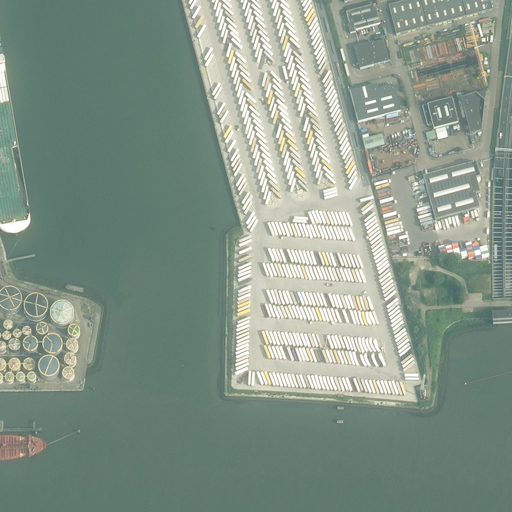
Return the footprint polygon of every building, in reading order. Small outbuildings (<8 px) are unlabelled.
[(416,15),(423,13),(419,0),(414,0),(412,1),(416,15)] [(419,0),(423,13),(431,11),(428,0),(419,0)] [(428,0),(431,11),(439,9),(436,0),(428,0)] [(436,0),(439,9),(447,7),(444,0),(436,0)] [(474,16),(481,14),(479,7),(477,0),(474,0),(470,1),(474,16)] [(404,3),(408,17),(416,15),(412,1),(404,3)] [(470,1),(462,3),(466,18),(474,16),(470,1)] [(400,19),(408,17),(404,3),(396,5),(400,19)] [(458,20),(466,18),(462,3),(454,5),(458,20)] [(493,3),(479,7),(481,14),(492,11),(490,4),(493,3)] [(396,5),(388,7),(392,22),(400,19),(396,5)] [(450,22),(458,20),(454,5),(447,7),(450,22)] [(349,25),(348,25),(350,34),(355,33),(355,31),(380,25),(375,6),(346,13),(349,25)] [(443,24),(450,22),(447,7),(439,9),(443,24)] [(435,26),(443,24),(439,9),(431,11),(435,26)] [(427,28),(435,26),(431,11),(423,13),(427,28)] [(419,30),(427,28),(423,13),(416,15),(419,30)] [(416,15),(408,17),(412,32),(419,30),(416,15)] [(404,34),(412,32),(408,17),(400,19),(404,34)] [(404,34),(400,19),(392,22),(396,36),(404,34)] [(375,43),(385,41),(383,33),(373,36),(375,43)] [(384,64),(390,62),(384,41),(379,43),(384,64)] [(369,50),(370,56),(372,61),(373,67),(379,65),(373,43),(367,45),(369,50)] [(373,43),(379,65),(384,64),(379,43),(374,44),(373,43)] [(367,45),(354,48),(355,54),(369,50),(367,45)] [(370,56),(369,50),(355,54),(357,59),(370,56)] [(372,61),(370,56),(357,59),(358,65),(372,61)] [(358,65),(360,70),(373,67),(372,61),(358,65)] [(377,85),(356,91),(350,92),(358,123),(400,112),(394,86),(378,90),(377,85)] [(463,98),(460,99),(470,135),(479,133),(479,132),(481,132),(485,92),(463,98)] [(458,124),(458,123),(451,99),(422,107),(427,126),(432,125),(433,130),(458,124)] [(381,135),(362,140),(365,151),(384,146),(381,135)] [(476,163),(423,177),(435,221),(479,209),(475,195),(480,194),(476,179),(480,178),(476,163)] [(476,260),(481,259),(476,237),(462,240),(462,242),(451,244),(452,247),(445,248),(447,255),(454,253),(455,258),(461,257),(461,259),(468,258),(468,260),(475,258),(476,260)] [(21,305),(21,303),(21,300),(21,298),(20,296),(18,295),(17,293),(15,292),(13,291),(10,291),(8,291),(6,291),(4,292),(2,293),(0,295),(0,310),(0,311),(2,312),(4,313),(6,314),(8,315),(10,315),(13,314),(15,313),(17,312),(18,311),(20,309),(21,307),(21,305)] [(47,311),(48,309),(47,306),(47,304),(46,302),(44,300),(43,299),(41,298),(38,297),(36,297),(34,297),(32,297),(30,298),(28,300),(26,301),(25,303),(24,305),(24,308),(24,310),(24,312),(25,314),(26,316),(28,318),(30,319),(32,320),(34,321),(36,321),(38,320),(41,320),(43,318),(44,317),(46,315),(47,313),(47,311)] [(73,318),(74,316),(73,313),(73,311),(72,309),(70,308),(69,306),(67,305),(65,304),(63,304),(60,304),(58,304),(56,305),(54,306),(53,308),(51,309),(50,311),(50,313),(50,316),(50,318),(50,320),(51,322),(53,324),(54,325),(56,326),(58,327),(60,328),(63,328),(65,327),(67,326),(69,325),(70,324),(72,322),(73,320),(73,318)] [(511,308),(493,310),(493,326),(511,324),(511,308)] [(14,326),(14,324),(13,323),(12,322),(10,322),(8,322),(7,323),(6,324),(5,326),(6,327),(6,329),(7,330),(9,330),(11,330),(13,329),(13,328),(14,328),(14,326)] [(47,332),(47,331),(47,329),(46,328),(45,327),(44,327),(43,326),(41,326),(40,327),(39,327),(38,328),(37,329),(36,330),(36,331),(36,332),(36,334),(37,335),(37,336),(39,337),(41,338),(42,338),(44,337),(46,336),(46,335),(47,334),(47,333),(47,332)] [(80,334),(80,333),(80,332),(79,330),(79,329),(78,328),(77,328),(76,327),(74,327),(73,327),(72,327),(71,327),(70,328),(69,329),(68,330),(67,331),(67,332),(67,334),(67,335),(68,336),(69,337),(70,338),(71,339),(72,339),(73,339),(74,339),(76,339),(77,338),(78,338),(79,337),(79,335),(80,334)] [(30,332),(30,330),(29,329),(28,328),(26,328),(24,328),(23,329),(22,330),(22,332),(22,334),(23,335),(24,336),(26,336),(27,336),(29,335),(30,334),(30,333),(30,332)] [(21,335),(20,333),(20,332),(19,331),(17,330),(16,330),(15,330),(13,331),(12,333),(12,334),(12,336),(13,337),(14,338),(15,339),(16,339),(18,339),(19,338),(20,336),(21,335)] [(10,337),(10,335),(9,334),(8,333),(6,333),(5,333),(3,334),(2,335),(2,337),(2,338),(3,340),(4,341),(5,341),(6,341),(7,341),(9,340),(10,339),(10,337)] [(37,344),(37,343),(37,341),(36,340),(35,338),(34,338),(33,337),(31,336),(29,336),(28,336),(26,337),(25,338),(24,339),(23,340),(22,341),(22,343),(22,344),(22,346),(22,347),(23,348),(24,349),(25,350),(27,351),(28,351),(30,352),(31,351),(33,351),(34,350),(35,349),(36,348),(36,347),(37,346),(37,344)] [(61,348),(61,346),(61,344),(60,342),(58,341),(57,340),(55,339),(52,338),(51,338),(49,338),(47,339),(46,340),(44,341),(43,342),(42,344),(42,346),(42,348),(42,350),(42,352),(43,353),(44,355),(46,356),(48,357),(50,357),(51,358),(53,357),(55,357),(57,356),(58,355),(60,353),(60,352),(61,350),(61,348)] [(19,346),(18,345),(18,344),(17,342),(15,341),(13,340),(12,340),(11,341),(9,342),(8,343),(8,344),(7,345),(7,346),(7,348),(8,349),(9,350),(10,351),(11,351),(13,352),(14,351),(15,351),(16,351),(17,350),(18,348),(18,347),(19,346)] [(78,349),(78,347),(78,346),(78,345),(77,344),(76,343),(75,342),(74,341),(73,341),(71,341),(70,341),(69,342),(68,342),(67,343),(66,344),(66,345),(65,347),(65,348),(66,349),(66,350),(67,351),(68,352),(69,353),(70,353),(71,354),(73,354),(74,353),(75,353),(76,352),(77,351),(78,350),(78,349)] [(76,362),(76,361),(76,360),(76,359),(75,358),(74,357),(73,356),(72,355),(71,355),(70,355),(68,355),(67,355),(66,356),(65,357),(64,358),(64,359),(64,361),(64,362),(64,363),(64,364),(65,365),(66,366),(67,367),(68,367),(70,367),(71,367),(72,367),(73,367),(74,366),(75,365),(76,364),(76,362)] [(20,367),(20,365),(20,364),(19,363),(17,362),(16,361),(15,361),(14,361),(12,361),(11,363),(9,364),(9,365),(9,366),(9,368),(9,369),(10,370),(10,371),(11,372),(12,372),(13,372),(14,372),(15,372),(17,372),(18,371),(19,371),(20,369),(20,367)] [(34,368),(34,367),(34,365),(34,364),(33,363),(32,362),(31,362),(30,361),(29,361),(28,361),(27,361),(25,362),(24,363),(24,364),(23,365),(23,366),(23,367),(23,368),(24,370),(24,371),(25,371),(26,372),(28,372),(29,372),(30,372),(31,372),(32,371),(33,370),(34,369),(34,368)] [(59,374),(59,372),(59,369),(58,368),(57,366),(56,364),(54,363),(52,362),(51,361),(49,361),(47,361),(45,361),(43,362),(41,363),(40,365),(38,367),(38,369),(37,371),(37,373),(38,375),(39,376),(40,378),(41,380),(43,381),(45,382),(47,382),(49,382),(51,382),(52,381),(54,380),(56,379),(57,377),(58,375),(59,374)] [(74,377),(74,376),(74,374),(74,373),(73,372),(73,371),(72,370),(71,370),(69,369),(68,369),(67,369),(66,370),(65,370),(64,371),(63,372),(62,373),(62,374),(62,376),(62,377),(62,378),(63,379),(64,380),(65,381),(66,381),(67,382),(68,382),(69,382),(71,381),(72,381),(73,380),(73,379),(74,378),(74,377)] [(14,380),(14,378),(14,377),(13,376),(12,375),(11,375),(9,374),(8,374),(7,375),(6,376),(5,377),(4,378),(4,379),(4,381),(5,383),(6,384),(7,384),(9,385),(11,384),(12,384),(13,383),(14,382),(14,381),(14,380)] [(36,380),(36,379),(36,378),(35,377),(35,376),(34,375),(33,375),(32,374),(30,375),(29,375),(28,376),(27,377),(27,379),(27,380),(27,381),(28,382),(28,383),(29,383),(30,384),(32,384),(33,384),(34,383),(35,382),(35,381),(36,380)] [(24,381),(25,379),(24,378),(24,377),(23,376),(22,376),(21,375),(20,375),(19,375),(18,376),(17,377),(16,378),(16,379),(16,380),(16,381),(17,382),(18,383),(19,383),(20,384),(21,384),(22,383),(23,383),(24,382),(24,381)]
